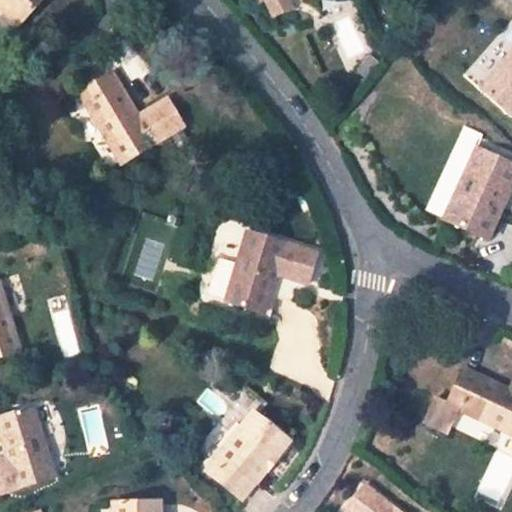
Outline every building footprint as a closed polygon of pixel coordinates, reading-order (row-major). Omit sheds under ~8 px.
[(38,0),(0,0),(0,17),(12,28),(38,0)] [(511,48),(477,87),(507,113),(511,108),(511,48)] [(119,166),(183,128),(166,100),(148,112),(152,121),(142,127),(111,75),(77,95),(119,166)] [(511,183),(511,157),(476,145),(447,215),(484,229),(501,189),(509,192),(511,183)] [(316,254),(248,224),(218,291),(256,308),(278,259),(287,263),(284,271),(304,280),(316,254)] [(0,355),(14,350),(0,311),(0,355)] [(511,392),(463,369),(444,405),(434,400),(421,423),(446,435),(459,412),(511,436),(511,392)] [(34,410),(0,419),(0,433),(10,471),(0,474),(0,496),(54,481),(34,410)] [(248,410),(200,472),(239,500),(285,439),(248,410)] [(395,511),(361,485),(342,506),(348,511),(363,511),(364,511),(363,511),(395,511)]
